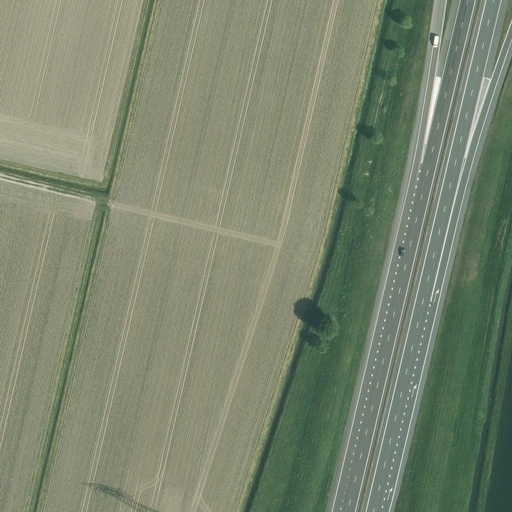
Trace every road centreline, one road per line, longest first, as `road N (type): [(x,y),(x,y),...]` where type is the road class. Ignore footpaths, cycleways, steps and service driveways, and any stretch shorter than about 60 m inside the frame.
road 1 (track): [(403,0),(316,348),(264,511)]
road 2 (track): [(158,0),(40,511)]
road 3 (track): [(299,511),(425,27)]
road 4 (track): [(319,511),(403,155),(405,112)]
road 5 (track): [(421,511),(496,131)]
road 6 (motorway): [(428,165),(347,511)]
road 7 (track): [(448,511),(511,182)]
road 8 (track): [(98,199),(27,511)]
road 9 (motorway): [(422,300),(493,0)]
road 10 (track): [(0,162),(103,186),(146,0)]
road 11 (motorway): [(422,300),(447,245),(511,30)]
road 12 (motorway): [(373,511),(422,300)]
road 13 (track): [(480,511),(511,322)]
road 14 (motorway): [(467,0),(428,165)]
road 15 (motorway): [(442,0),(428,165)]
road 16 (track): [(0,175),(119,204)]
